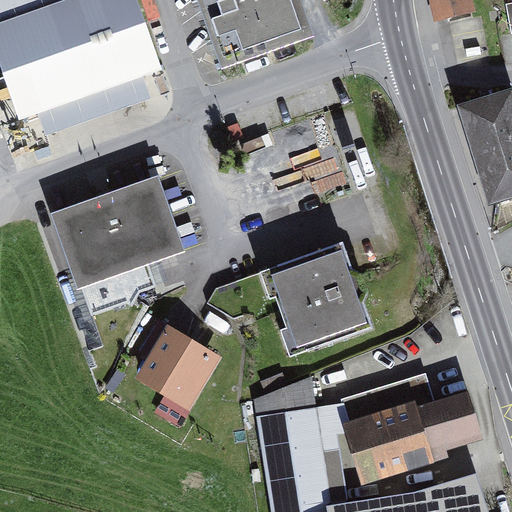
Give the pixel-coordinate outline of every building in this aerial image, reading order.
[(132,0),(71,0),(0,26),(0,90),(12,123),(158,70),(132,0)] [(297,0),(193,0),(219,72),(311,40),(297,0)] [(470,0),(426,0),(432,23),(473,14),(470,0)] [(511,93),(468,104),(494,204),(511,199),(511,93)] [(352,193),(379,184),(367,146),(340,154),(352,193)] [(150,182),(45,220),(71,291),(176,253),(150,182)] [(202,282),(215,319),(268,301),(284,348),(371,318),(342,233),(202,282)] [(223,354),(169,324),(139,376),(193,407),(223,354)] [(419,380),(342,406),(364,472),(478,434),(465,396),(429,408),(419,380)] [(310,395),(259,403),(276,511),(488,511),(475,475),(418,494),(348,505),(340,453),(319,456),(310,395)]
